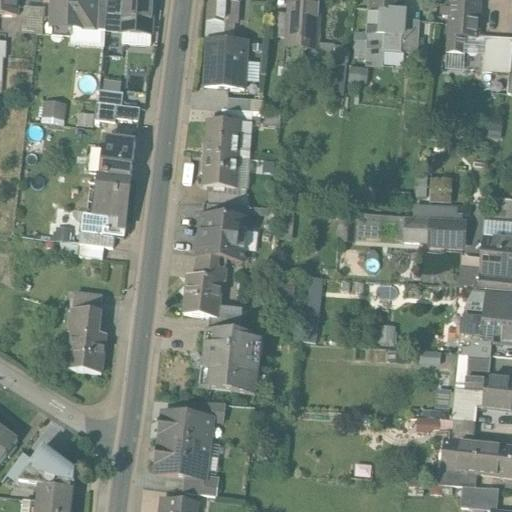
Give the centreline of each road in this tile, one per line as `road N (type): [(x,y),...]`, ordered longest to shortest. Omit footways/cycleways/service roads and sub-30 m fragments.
road 1 (tertiary): [(182,0),(123,448)]
road 2 (residential): [(123,448),(0,374)]
